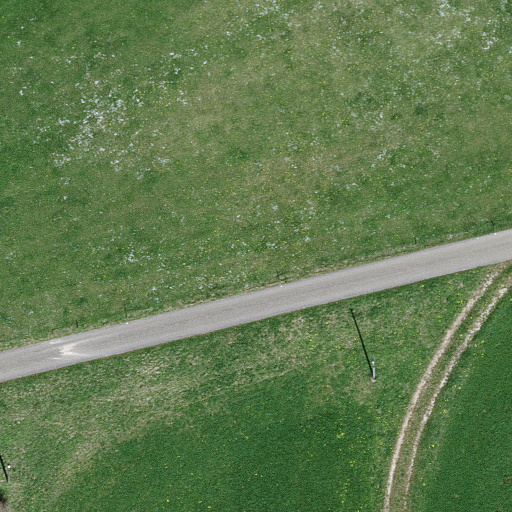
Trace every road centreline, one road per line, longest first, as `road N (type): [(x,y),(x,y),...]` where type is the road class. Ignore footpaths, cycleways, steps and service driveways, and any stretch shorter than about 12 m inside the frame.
road 1 (track): [(511,256),(0,388)]
road 2 (track): [(427,277),(381,398),(386,511)]
